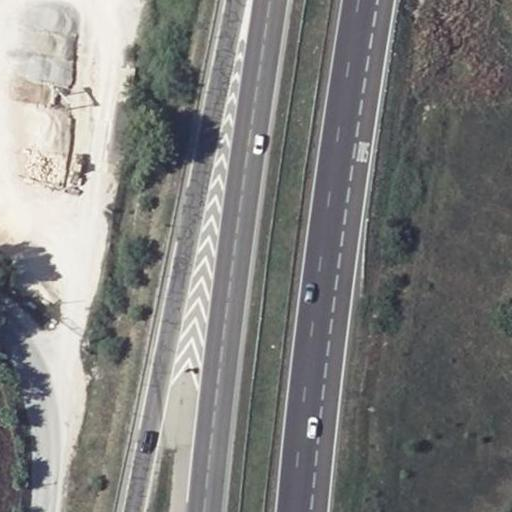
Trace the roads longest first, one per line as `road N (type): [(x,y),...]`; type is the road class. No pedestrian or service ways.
road 1 (motorway): [(240,0),(136,511)]
road 2 (motorway): [(273,0),(206,511)]
road 3 (motorway): [(304,511),(369,0)]
road 4 (unclassified): [(47,511),(47,392),(30,345),(0,315)]
